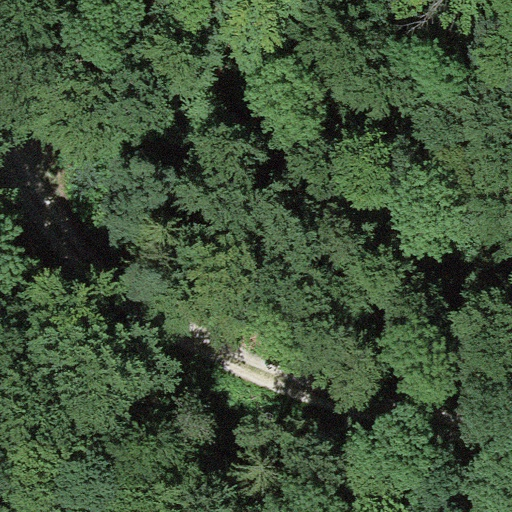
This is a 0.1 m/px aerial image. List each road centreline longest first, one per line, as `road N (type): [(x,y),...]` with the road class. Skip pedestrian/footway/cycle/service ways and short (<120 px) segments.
road 1 (track): [(0,141),(25,177),(169,317),(310,391),(511,435)]
road 2 (track): [(511,287),(409,0)]
road 3 (track): [(25,177),(71,129),(97,71),(79,0)]
